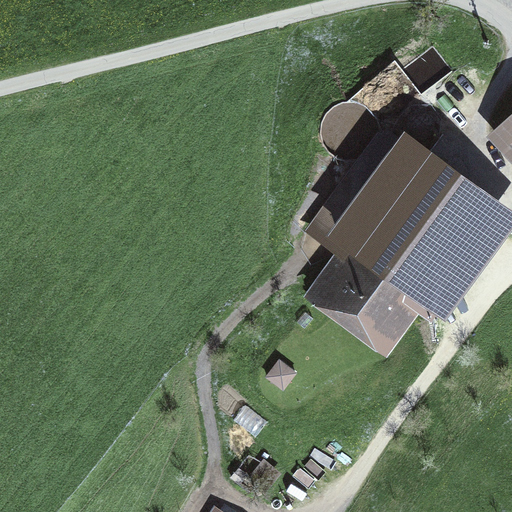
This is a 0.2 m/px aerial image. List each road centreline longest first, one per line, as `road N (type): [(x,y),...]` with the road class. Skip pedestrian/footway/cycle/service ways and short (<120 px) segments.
road 1 (unclassified): [(353,0),(0,92)]
road 2 (track): [(511,243),(352,493),(332,511)]
road 3 (track): [(218,490),(198,353),(242,307),(313,259)]
road 4 (track): [(511,207),(470,153),(511,63)]
